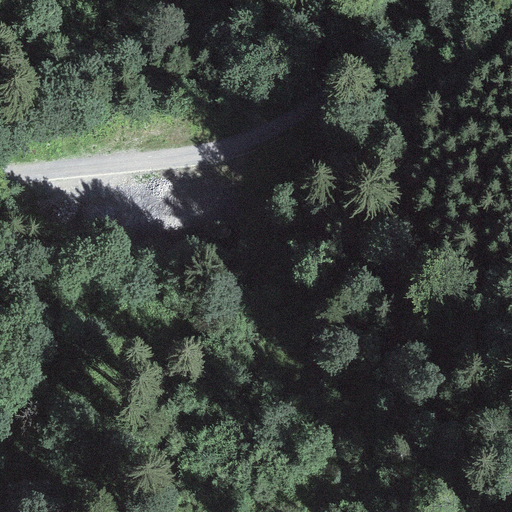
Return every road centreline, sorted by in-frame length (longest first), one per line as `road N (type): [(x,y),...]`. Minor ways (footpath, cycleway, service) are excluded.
road 1 (track): [(0,25),(85,68),(224,98),(251,111),(252,146)]
road 2 (track): [(0,176),(252,146)]
road 3 (track): [(252,146),(290,120),(368,0)]
